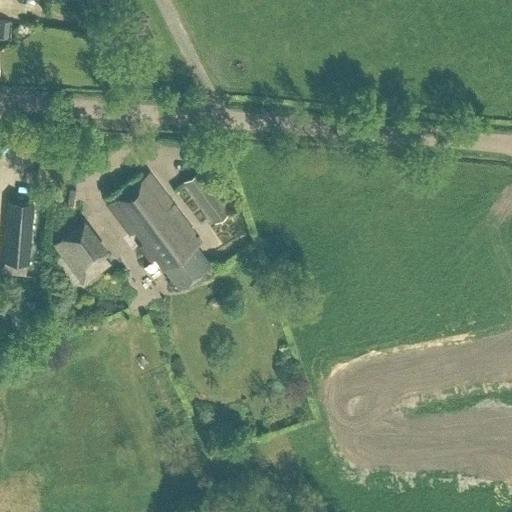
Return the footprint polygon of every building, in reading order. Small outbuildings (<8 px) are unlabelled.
[(214,220),(227,211),(196,169),(183,179),(214,220)] [(200,240),(147,171),(106,201),(129,232),(134,229),(142,240),(138,244),(149,259),(154,256),(177,286),(209,262),(195,244),(200,240)] [(6,199),(2,259),(3,259),(27,261),(28,261),(33,201),(6,199)] [(50,242),(81,283),(110,262),(104,253),(107,250),(83,218),(59,234),(60,235),(50,242)] [(149,262),(138,269),(149,289),(161,282),(149,262)] [(3,292),(0,294),(0,314),(0,315),(12,307),(3,292)]
